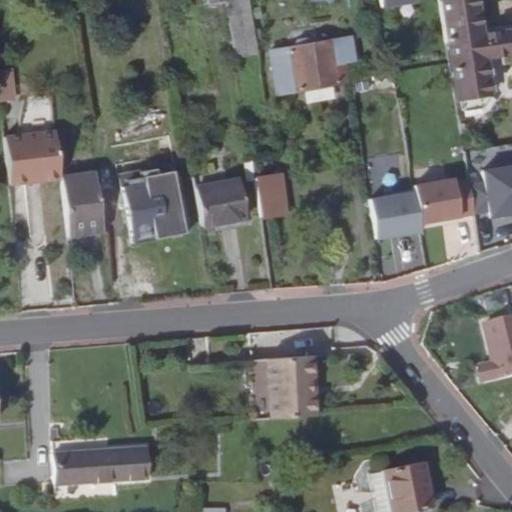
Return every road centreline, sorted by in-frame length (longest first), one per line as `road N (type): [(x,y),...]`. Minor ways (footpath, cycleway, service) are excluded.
road 1 (residential): [(375,310),(0,332)]
road 2 (residential): [(511,482),(375,310)]
road 3 (residential): [(511,263),(375,310)]
